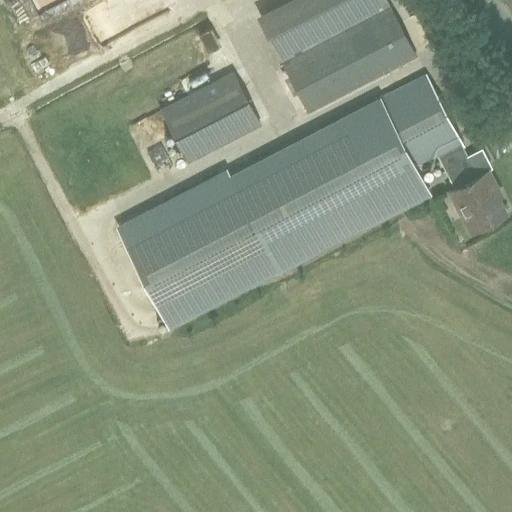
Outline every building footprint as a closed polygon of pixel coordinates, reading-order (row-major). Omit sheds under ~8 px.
[(111,0),(51,30),(67,61),(173,8),(168,0),(111,0)] [(308,113),(415,56),(385,0),(312,0),(262,26),(308,113)] [(160,110),(187,162),(259,124),(232,73),(160,110)] [(438,159),(460,148),(461,147),(423,75),(227,177),(225,174),(118,230),(165,321),(166,322),(274,267),(276,270),(427,193),(416,171),(438,159)] [(152,147),(159,163),(172,157),(164,141),(152,147)] [(486,147),(471,153),(478,170),(493,164),(486,147)] [(438,159),(453,188),(448,190),(469,231),(472,230),(475,232),(484,228),(484,223),(505,213),(492,188),(495,186),(487,170),(475,176),(460,148),(438,159)]
